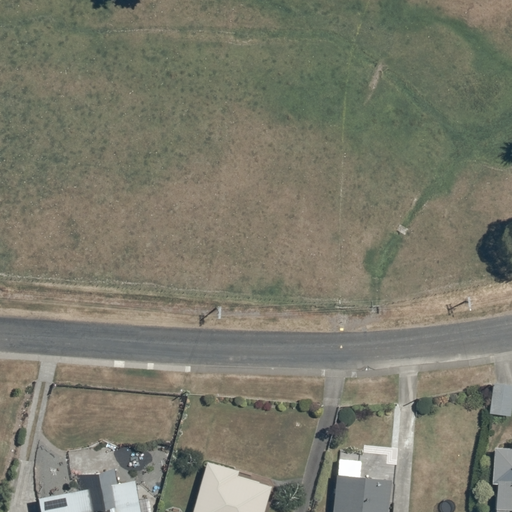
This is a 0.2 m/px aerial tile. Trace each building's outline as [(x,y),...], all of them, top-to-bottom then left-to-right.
[(511,386),(494,384),(490,414),(511,416),(511,407),(511,386)] [(511,449),(495,448),(493,484),(498,485),(497,510),(511,510),(511,449)] [(264,511),(272,486),(238,477),(240,471),(208,463),(194,511),(264,511)] [(142,511),(136,481),(118,484),(115,469),(79,476),(82,491),(39,499),(41,511),(142,511)] [(389,511),(392,481),(338,476),(334,511),(389,511)]
